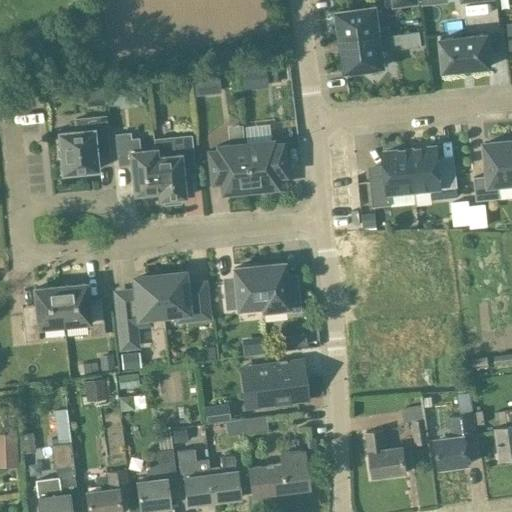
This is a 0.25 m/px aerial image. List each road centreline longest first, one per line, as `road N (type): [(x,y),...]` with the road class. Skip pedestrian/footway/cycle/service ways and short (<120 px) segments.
road 1 (residential): [(341,511),(322,219)]
road 2 (residential): [(511,103),(314,121)]
road 3 (residential): [(139,241),(322,219)]
road 4 (residential): [(18,212),(22,253),(139,241)]
road 5 (residential): [(18,212),(93,205),(139,241)]
road 6 (residential): [(314,121),(298,0)]
